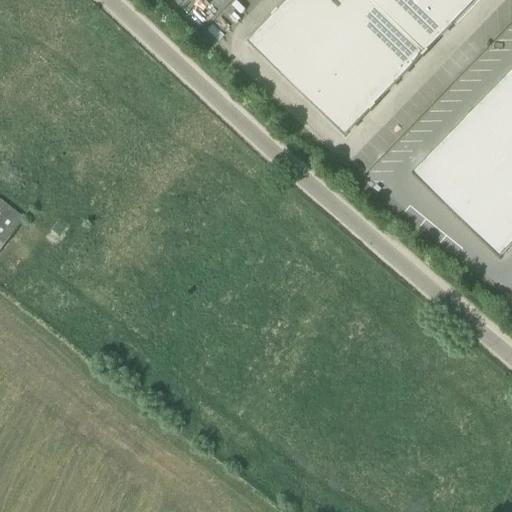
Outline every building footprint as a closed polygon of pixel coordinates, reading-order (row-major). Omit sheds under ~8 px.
[(273,18),(248,44),(345,138),(370,112),(371,113),(376,107),(375,107),(423,58),(423,59),(428,53),(478,0),(290,0),(278,13),(278,12),(272,18),(273,18)] [(511,73),(492,94),(511,112),(511,73)] [(511,112),(492,94),(472,114),(511,152),(511,112)] [(511,160),(511,152),(472,114),(452,135),(496,177),(511,160)] [(496,177),(452,135),(432,156),(476,198),(496,177)] [(476,198),(432,156),(412,176),(456,218),(476,198)] [(511,160),(496,177),(511,193),(511,160)] [(511,193),(496,177),(476,198),(511,233),(511,193)] [(511,247),(511,233),(476,198),(456,218),(500,260),(511,247)] [(0,201),(0,246),(22,219),(0,201)] [(43,458),(18,511),(96,511),(108,487),(43,458)]
